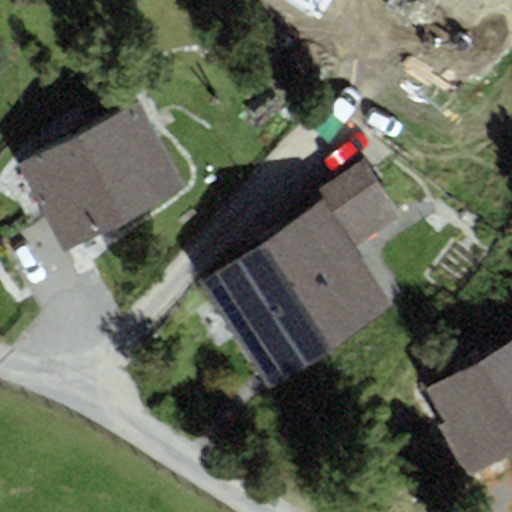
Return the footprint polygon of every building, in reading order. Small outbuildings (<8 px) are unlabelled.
[(139,103),(80,134),(125,218),(184,187),(139,103)] [(80,134),(21,166),(65,250),(125,218),(80,134)] [(317,205),(199,283),(270,390),(395,308),(355,247),(401,217),(364,160),(310,195),(317,205)] [(511,339),(490,352),(511,392),(511,339)] [(511,392),(490,352),(422,389),(471,478),(511,456),(511,392)]
